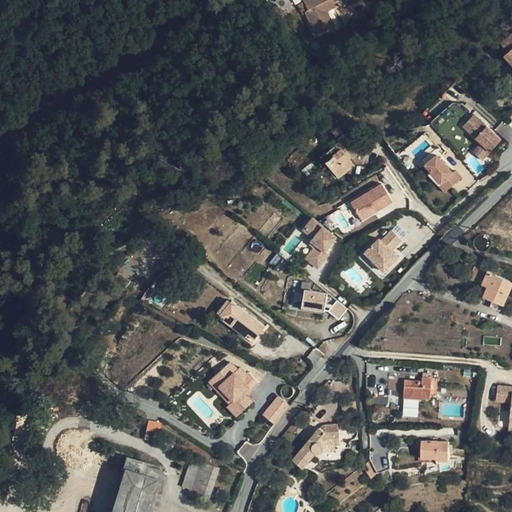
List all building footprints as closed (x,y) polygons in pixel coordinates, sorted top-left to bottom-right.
[(303,0),(304,1),(298,5),(303,14),(306,12),(317,35),(334,26),(326,10),(332,7),(343,29),(372,12),(364,0),(361,0),(343,10),(337,0),(303,0)] [(280,23),(281,23),(288,18),(285,10),(284,10),(280,9),(274,12),(280,23)] [(511,34),(502,43),(507,49),(511,45),(511,51),(505,57),(511,65),(511,34)] [(473,114),(462,126),(480,143),(473,152),(482,160),(501,140),(473,114)] [(350,155),(356,150),(337,126),(331,130),(339,141),(350,155)] [(350,155),(339,141),(336,143),(348,157),(350,155)] [(354,164),(349,159),(348,157),(336,143),(320,156),(331,169),(328,171),(335,179),(354,164)] [(359,153),(356,150),(350,155),(348,157),(349,159),(352,157),(353,158),(359,153)] [(438,154),(427,164),(433,170),(444,182),(447,178),(454,185),(464,176),(457,169),(455,171),(438,154)] [(444,182),(433,170),(430,173),(448,191),(454,185),(447,178),(444,182)] [(361,220),(393,201),(381,182),(350,201),(361,220)] [(325,252),(336,239),(313,221),(304,231),(314,240),(310,246),(315,250),(307,260),(318,269),(329,256),(325,252)] [(394,251),(405,241),(396,231),(385,241),(383,238),(367,251),(385,272),(400,259),(394,251)] [(511,285),(511,281),(475,266),(469,278),(488,286),(484,296),(504,305),(511,285)] [(171,295),(154,281),(144,293),(161,307),(171,295)] [(291,306),(299,308),(303,289),(294,288),(291,306)] [(326,303),(327,293),(305,289),(302,308),(324,311),(325,307),(326,303)] [(245,331),(248,334),(255,340),(265,326),(232,300),(220,316),(242,334),(245,331)] [(340,320),(348,309),(337,301),(334,304),(331,308),(329,311),(340,320)] [(234,359),(206,382),(237,416),(254,401),(248,394),(258,386),(234,359)] [(422,377),(422,380),(422,386),(411,386),(404,386),(404,398),(423,399),(422,398),(430,399),(432,377),(422,377)] [(511,387),(497,386),(496,401),(511,403),(510,417),(511,417),(511,387)] [(262,415),(275,425),(290,405),(277,395),(262,415)] [(358,416),(357,401),(341,403),(343,417),(358,416)] [(161,423),(149,420),(145,439),(157,441),(161,423)] [(325,432),(339,431),(338,423),(328,424),(323,425),(322,425),(320,427),(319,428),(325,432)] [(459,426),(459,435),(471,436),(472,425),(459,426)] [(325,432),(319,428),(293,460),(303,468),(315,453),(316,453),(317,454),(318,454),(319,454),(320,454),(321,453),(323,452),(323,451),(324,451),(324,450),(324,449),(324,447),(324,446),(336,445),(340,444),(339,431),(325,432)] [(422,441),(422,458),(438,458),(438,461),(449,460),(449,441),(438,441),(422,441)] [(378,473),(390,469),(386,455),(373,460),(378,473)] [(132,457),(128,456),(112,508),(110,511),(115,511),(128,471),(131,460),(132,457)] [(162,467),(132,457),(131,460),(161,469),(162,467)] [(194,468),(197,460),(192,458),(183,485),(192,488),(198,469),(194,468)] [(396,470),(421,467),(420,459),(395,463),(396,470)] [(161,469),(131,460),(128,471),(158,480),(161,469)] [(219,467),(197,460),(194,468),(198,469),(192,488),(190,495),(208,502),(219,467)] [(378,473),(371,463),(364,468),(371,478),(378,473)] [(153,511),(166,471),(161,469),(158,480),(148,511),(153,511)] [(148,511),(158,480),(128,471),(115,511),(148,511)]
